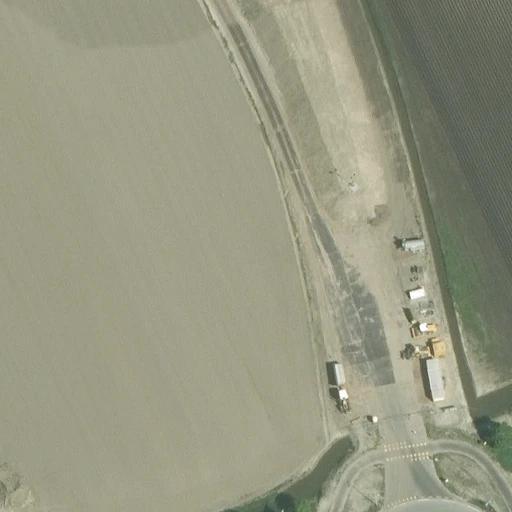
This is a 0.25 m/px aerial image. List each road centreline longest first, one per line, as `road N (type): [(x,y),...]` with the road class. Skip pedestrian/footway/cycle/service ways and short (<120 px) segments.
road 1 (primary): [(268,0),(313,106),(386,352)]
road 2 (primary): [(432,507),(410,402),(386,352)]
road 3 (primary): [(386,352),(384,405),(401,511)]
